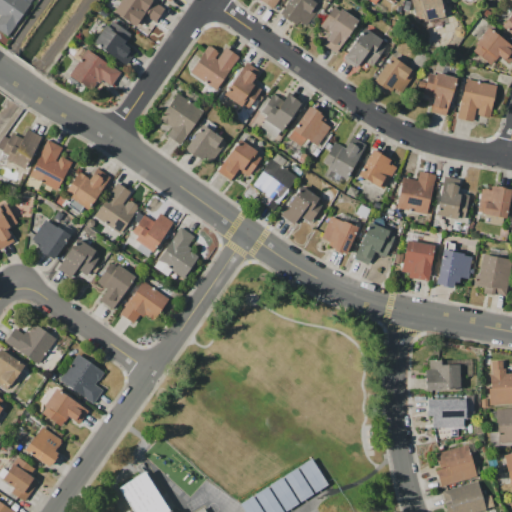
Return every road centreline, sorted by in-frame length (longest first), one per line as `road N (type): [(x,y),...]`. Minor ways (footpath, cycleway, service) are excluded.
road 1 (tertiary): [(511,335),(403,312),(323,283),(23,85)]
road 2 (residential): [(207,1),(375,122),(441,150),(511,159)]
road 3 (residential): [(250,237),(52,511)]
road 4 (residential): [(403,312),(398,431),(415,511)]
road 5 (residential): [(207,0),(111,138)]
road 6 (residential): [(18,282),(149,372)]
